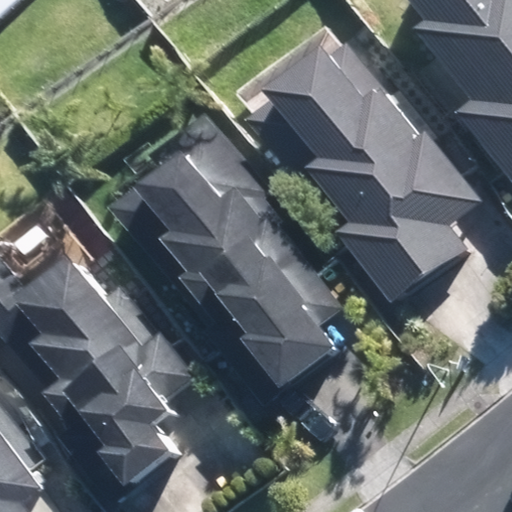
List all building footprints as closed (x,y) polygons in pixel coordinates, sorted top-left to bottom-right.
[(479,115),(511,156),(511,0),(428,0),(504,95),(479,115)] [(358,49),(264,123),(402,296),(466,245),(450,226),(480,203),(358,49)] [(187,176),(134,217),(278,402),(348,348),(328,322),(346,307),(259,195),(267,188),(218,125),(174,159),(187,176)] [(78,436),(124,495),(179,451),(164,432),(196,408),(181,388),(197,376),(170,342),(154,354),(88,269),(41,305),(0,253),(0,314),(89,428),(78,436)] [(0,436),(0,511),(27,511),(21,502),(38,489),(0,436)]
